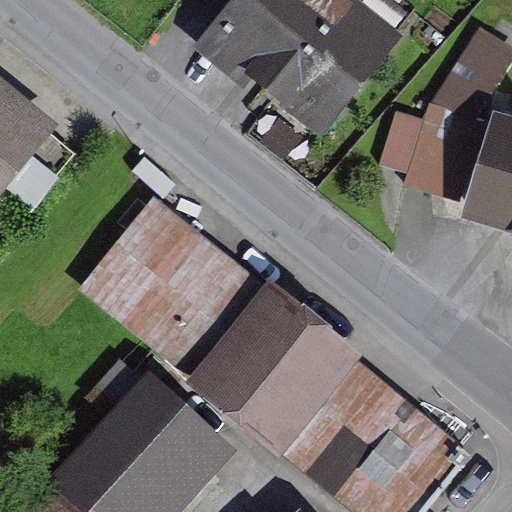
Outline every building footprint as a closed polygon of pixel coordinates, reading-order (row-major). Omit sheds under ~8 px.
[(252,0),(209,56),(262,97),(269,88),(340,143),(418,43),(362,0),(252,0)] [(511,47),(492,36),(442,110),(482,122),(511,69),(511,47)] [(0,224),(76,131),(0,68),(0,224)] [(438,125),(409,116),(394,166),(405,169),(422,174),(418,188),(436,193),(458,200),(482,122),(442,110),(438,125)] [(511,126),(481,229),(511,238),(511,126)] [(441,511),(487,455),(167,202),(91,296),(364,511),(441,511)] [(44,511),(205,511),(257,456),(168,378),(44,511)]
